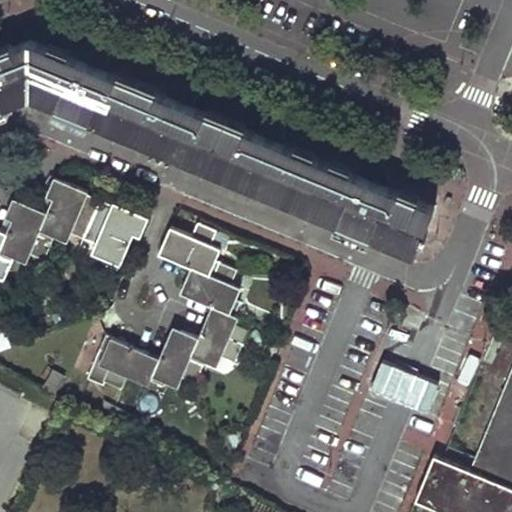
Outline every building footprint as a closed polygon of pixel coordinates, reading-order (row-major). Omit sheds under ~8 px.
[(415,250),(434,205),(398,190),(316,156),(217,115),(95,64),(29,37),(0,49),(0,105),(31,92),(415,250)] [(84,237),(100,200),(87,194),(89,190),(54,175),(46,193),(54,196),(47,211),(30,252),(43,258),(54,233),(67,238),(70,231),(84,237)] [(30,252),(47,211),(13,197),(5,214),(12,217),(6,232),(0,244),(0,278),(3,279),(13,255),(26,261),(30,252)] [(100,200),(84,237),(94,242),(91,249),(106,255),(102,263),(117,269),(134,230),(140,233),(148,216),(113,200),(111,204),(100,200)] [(160,253),(191,266),(209,273),(215,259),(220,246),(211,242),(217,228),(198,221),(192,235),(171,226),(160,253)] [(212,305),(230,313),(241,287),(231,282),(237,269),(215,259),(209,273),(191,266),(180,291),(212,305)] [(191,353),(205,359),(217,364),(221,355),(235,361),(242,343),(229,338),(238,316),(230,313),(212,305),(198,336),(191,353)] [(191,353),(198,336),(173,325),(159,357),(152,374),(178,385),(181,375),(196,382),(205,359),(191,353)] [(152,374),(159,357),(105,333),(87,375),(103,382),(105,380),(121,387),(127,373),(148,382),(152,374)] [(41,378),(57,387),(65,371),(49,363),(41,378)] [(434,453),(416,499),(449,511),(511,511),(511,376),(474,469),(434,453)] [(115,401),(103,395),(97,410),(108,415),(115,401)] [(127,406),(115,401),(108,415),(120,420),(127,406)] [(446,439),(455,415),(441,410),(433,434),(446,439)]
